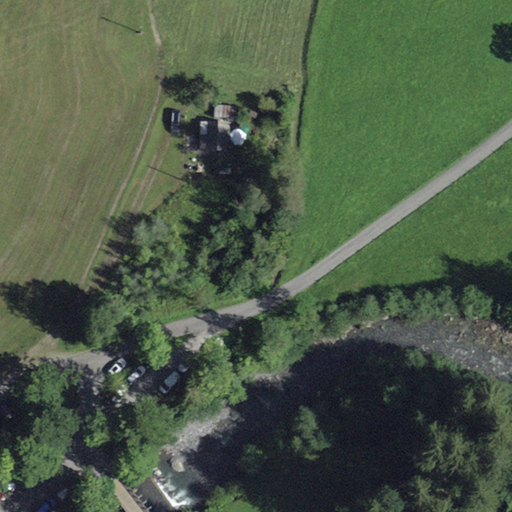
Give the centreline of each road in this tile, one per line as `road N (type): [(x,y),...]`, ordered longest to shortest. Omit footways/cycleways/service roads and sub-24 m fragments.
road 1 (unclassified): [(0,415),(306,279),(511,129)]
road 2 (track): [(0,385),(83,313),(184,106)]
